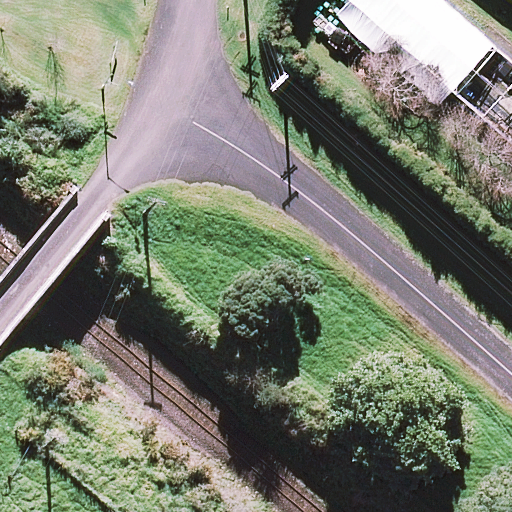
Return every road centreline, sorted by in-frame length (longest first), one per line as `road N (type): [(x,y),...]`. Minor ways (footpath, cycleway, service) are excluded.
road 1 (residential): [(181,108),(341,222),(511,372)]
road 2 (residential): [(181,108),(0,326)]
